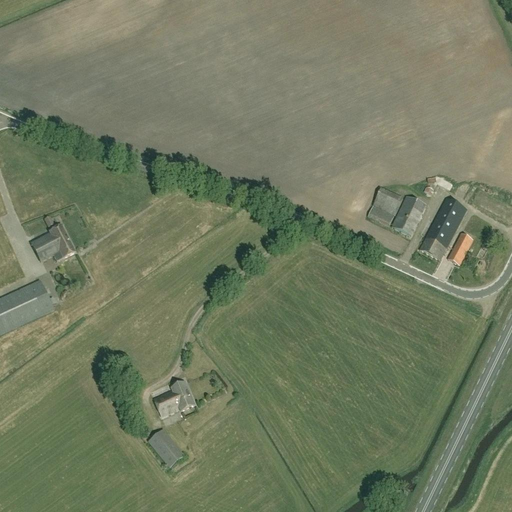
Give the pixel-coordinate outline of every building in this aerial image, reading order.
[(434,186),(427,188),(430,198),(437,195),(434,186)] [(376,205),(395,215),(402,201),(383,191),(376,205)] [(509,219),(511,211),(511,209),(480,195),(476,204),(509,219)] [(407,198),(392,229),(411,239),(426,208),(407,198)] [(420,252),(440,262),(467,212),(446,201),(420,252)] [(50,218),(48,219),(44,221),(48,229),(54,226),(50,218)] [(421,230),(426,233),(430,226),(425,223),(421,230)] [(63,260),(76,254),(62,227),(48,233),(49,235),(31,245),(41,264),(53,257),(56,263),(63,260)] [(461,236),(447,262),(459,268),(473,242),(461,236)] [(13,276),(13,280),(33,278),(32,268),(24,269),(23,265),(6,267),(8,277),(13,276)] [(39,283),(0,300),(0,336),(53,312),(39,283)] [(171,389),(173,392),(154,401),(162,418),(180,410),(181,413),(195,407),(185,384),(171,389)] [(164,432),(149,444),(170,469),(184,458),(164,432)]
